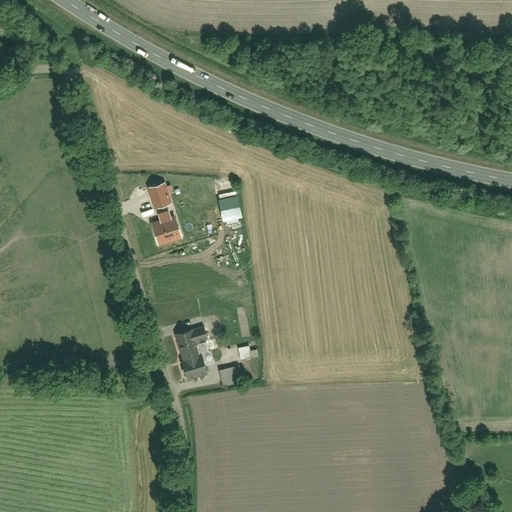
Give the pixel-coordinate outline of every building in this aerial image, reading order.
[(145,181),(152,203),(165,198),(158,176),(145,181)] [(165,197),(172,194),(168,180),(161,182),(165,197)] [(220,182),(220,191),(236,190),(236,181),(220,182)] [(128,186),(134,203),(144,200),(139,183),(128,186)] [(164,244),(189,236),(182,215),(175,217),(173,209),(162,212),(164,219),(157,221),(164,244)] [(233,213),(234,218),(228,219),(229,224),(241,222),(239,211),(233,213)] [(176,365),(180,381),(205,374),(200,358),(189,361),(185,344),(204,340),(200,325),(178,330),(180,335),(172,337),(177,364),(176,365)] [(236,346),(238,359),(247,358),(245,345),(236,346)] [(215,371),(217,385),(240,381),(238,367),(215,371)]
